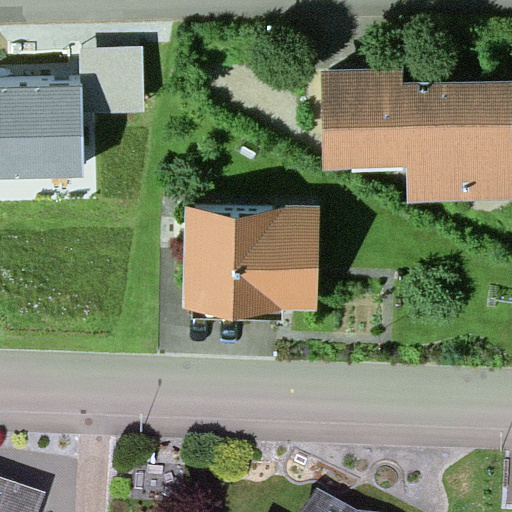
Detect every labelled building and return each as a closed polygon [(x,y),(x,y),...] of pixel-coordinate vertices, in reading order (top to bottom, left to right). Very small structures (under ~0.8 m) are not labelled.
[(141,47),(82,48),(83,86),(83,111),(142,110),(141,47)] [(321,69),(323,167),(409,166),(409,203),(511,200),(511,79),(405,82),(405,68),(321,69)] [(83,86),(0,87),(0,178),(84,177),(83,111),(83,86)] [(186,207),(186,309),(319,310),(319,208),(186,207)] [(36,511),(43,492),(0,477),(0,511),(36,511)] [(358,510),(319,488),(299,511),(385,511),(358,510)]
